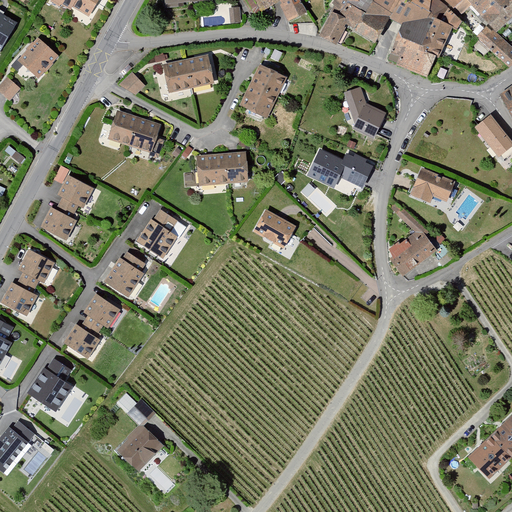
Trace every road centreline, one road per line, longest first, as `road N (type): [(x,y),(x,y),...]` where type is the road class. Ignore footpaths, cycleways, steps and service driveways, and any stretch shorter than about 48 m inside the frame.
road 1 (residential): [(418,87),(342,52),(269,34),(133,43),(112,37)]
road 2 (residential): [(260,511),(357,373),(390,298)]
road 3 (tertiary): [(112,37),(0,248)]
road 4 (residential): [(390,298),(382,189),(418,87)]
road 5 (residential): [(455,511),(438,486),(434,459),(511,379)]
